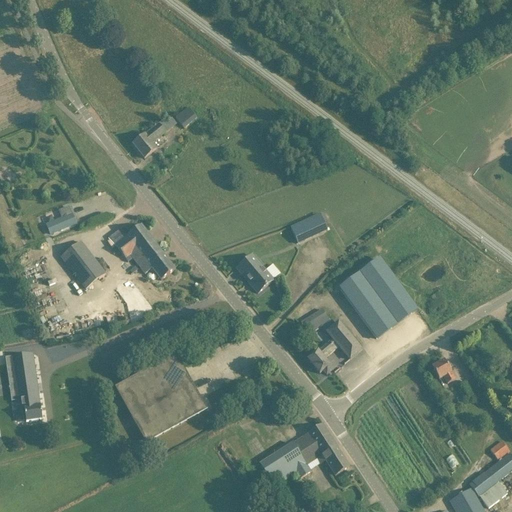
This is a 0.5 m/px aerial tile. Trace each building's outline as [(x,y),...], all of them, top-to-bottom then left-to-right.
[(197,119),(188,109),(175,119),(184,130),(197,119)] [(144,160),(152,154),(157,150),(152,145),(172,129),(165,121),(141,139),(133,145),(144,160)] [(47,226),(51,236),(76,225),(69,208),(59,212),(62,219),(47,226)] [(290,229),(298,245),(328,232),(320,216),(290,229)] [(141,227),(127,237),(121,229),(109,238),(126,261),(130,257),(139,269),(150,261),(149,260),(160,251),(141,227)] [(60,259),(85,291),(106,275),(81,243),(60,259)] [(150,261),(139,269),(144,275),(151,270),(161,282),(175,271),(160,251),(149,260),(150,261)] [(273,281),(252,256),(237,269),(258,294),(273,281)] [(417,310),(380,261),(340,291),(376,340),(417,310)] [(329,322),(328,320),(335,316),(332,311),(328,314),(325,310),(322,311),(322,310),(300,324),(308,338),(324,328),(325,331),(335,325),(332,320),(329,322)] [(325,333),(332,342),(338,349),(350,362),(363,351),(338,322),(325,333)] [(338,349),(332,342),(319,353),(318,352),(308,361),(320,375),(323,372),(327,376),(337,367),(333,363),(329,366),(324,360),(338,349)] [(32,355),(22,357),(5,359),(13,411),(23,409),(25,423),(42,421),(37,384),(36,384),(32,355)] [(146,445),(207,412),(176,355),(115,389),(146,445)] [(432,368),(437,377),(439,381),(444,378),(447,385),(455,381),(451,374),(451,373),(449,370),(444,361),(432,368)] [(456,390),(462,401),(473,395),(466,384),(456,390)] [(260,466),(269,479),(302,457),(308,466),(318,460),(319,461),(337,449),(322,426),(260,466)] [(498,462),(510,453),(502,442),(490,451),(498,462)] [(349,468),(337,449),(319,461),(322,465),(326,462),(336,477),(349,468)] [(498,484),(511,472),(511,459),(509,455),(469,486),(472,490),(479,499),(480,499),(489,510),(507,496),(498,484)] [(312,473),(308,466),(302,457),(269,479),(275,488),(297,473),(302,480),(312,473)] [(484,511),(472,490),(449,503),(453,511),(484,511)] [(290,506),(292,511),(300,511),(298,503),(290,506)]
